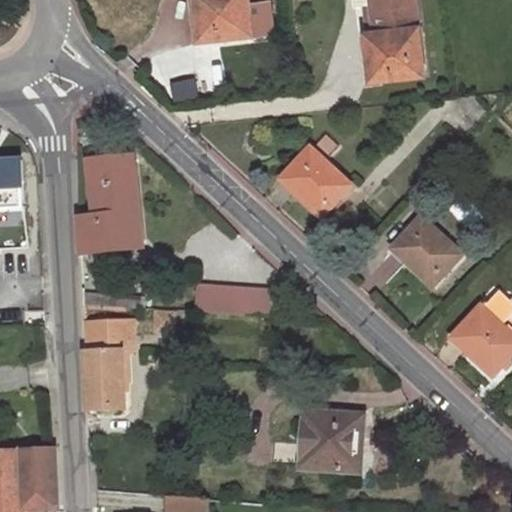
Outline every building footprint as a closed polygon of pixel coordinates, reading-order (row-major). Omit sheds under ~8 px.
[(250,0),(201,0),(203,15),(197,15),(200,38),(255,32),(250,0)] [(372,0),(376,30),(365,31),(368,57),(372,56),(374,79),(425,73),(416,0),(372,0)] [(312,148),(283,177),(296,188),(293,191),(323,219),(353,187),(325,160),(337,148),(326,137),(314,150),(312,148)] [(136,156),(90,161),(95,218),(80,219),(82,255),(145,249),(136,156)] [(0,212),(25,211),(24,163),(0,163),(0,212)] [(404,259),(434,288),(464,255),(423,217),(395,247),(407,257),(404,259)] [(273,289),(197,283),(196,313),(271,319),(273,289)] [(455,336),(468,347),(465,350),(494,377),(511,358),(511,333),(496,318),(509,304),(496,291),(455,336)] [(146,310),(148,297),(83,292),(84,305),(146,310)] [(178,333),(178,311),(154,310),(153,332),(178,333)] [(135,353),(134,320),(85,324),(88,412),(124,409),(121,354),(135,353)] [(356,415),(306,411),(302,469),(361,473),(363,444),(355,444),(356,415)] [(23,453),(25,511),(58,509),(55,451),(23,453)] [(0,511),(25,511),(23,453),(0,454),(0,511)] [(168,496),(166,511),(207,511),(210,499),(168,496)]
